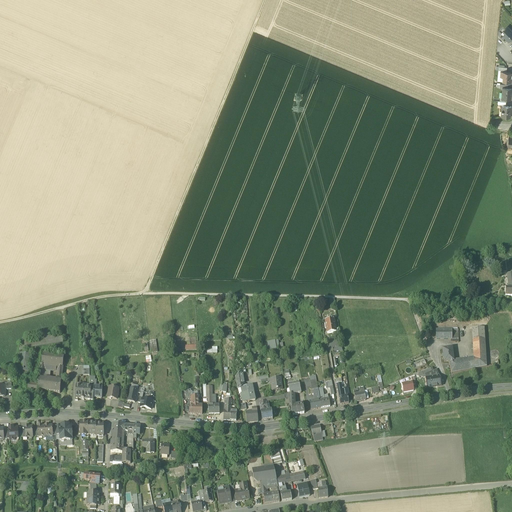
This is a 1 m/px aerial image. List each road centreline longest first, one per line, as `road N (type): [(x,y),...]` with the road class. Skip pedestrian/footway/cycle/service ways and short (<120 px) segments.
road 1 (track): [(0,322),(143,295),(511,302)]
road 2 (secondary): [(110,416),(261,427),(511,386)]
road 3 (track): [(143,295),(264,0)]
road 4 (residential): [(239,511),(511,483)]
